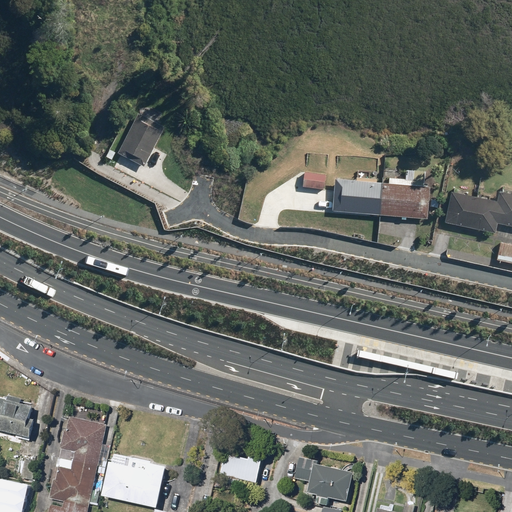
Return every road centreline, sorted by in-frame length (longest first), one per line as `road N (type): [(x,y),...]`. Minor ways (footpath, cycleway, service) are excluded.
road 1 (primary): [(0,259),(193,345),(345,388),(416,391),(511,412)]
road 2 (primary): [(511,458),(194,381),(0,301)]
